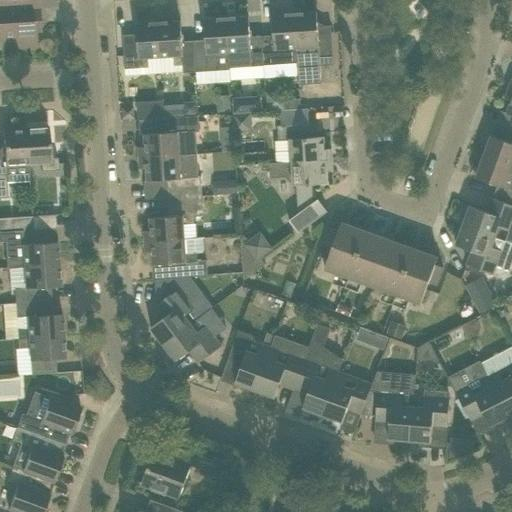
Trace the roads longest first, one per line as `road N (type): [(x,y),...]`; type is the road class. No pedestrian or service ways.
road 1 (residential): [(334,0),(354,11),(367,192),(435,218),(484,59),(474,21),(483,0)]
road 2 (residential): [(137,380),(437,500)]
road 3 (residential): [(91,76),(103,322),(137,380)]
road 4 (residential): [(137,380),(77,511)]
